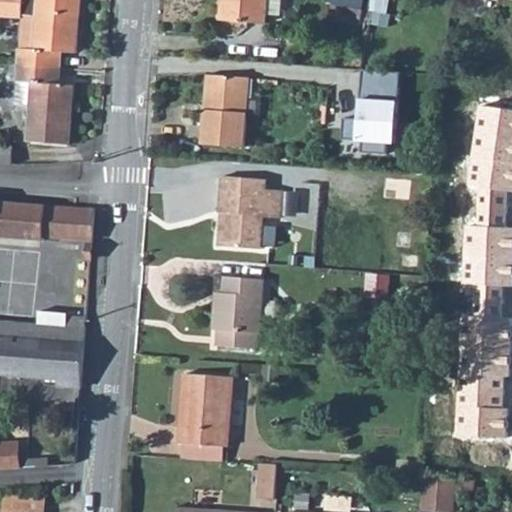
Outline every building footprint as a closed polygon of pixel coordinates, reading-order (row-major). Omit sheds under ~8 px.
[(19,65),(54,67),(56,51),(77,53),(81,0),(0,0),(0,15),(23,17),(23,16),(24,16),(22,48),(20,48),(19,65)] [(223,0),(222,20),(266,23),(266,14),(281,16),(281,0),(223,0)] [(362,11),(364,0),(331,0),(331,4),(362,11)] [(19,65),(16,104),(31,105),(28,142),(71,145),(75,85),(53,83),(54,67),(19,65)] [(396,73),(361,70),(355,142),(392,146),(396,73)] [(205,110),(202,144),(246,147),(249,113),(244,113),(247,77),(211,75),(209,110),(205,110)] [(477,188),(510,192),(511,192),(511,110),(479,106),(467,186),(477,188)] [(0,146),(0,164),(13,165),(13,147),(0,146)] [(222,213),(228,213),(226,247),(262,249),(264,217),(281,218),(283,190),(266,189),(267,179),(223,176),(221,212),(222,213)] [(411,180),(386,178),(384,198),(409,200),(411,180)] [(510,192),(477,188),(478,207),(509,209),(510,192)] [(92,241),(95,209),(0,201),(0,236),(45,240),(45,236),(92,241)] [(478,207),(477,226),(508,228),(509,209),(478,207)] [(477,226),(465,226),(462,284),(481,285),(506,286),(511,286),(511,227),(508,228),(477,226)] [(215,312),(214,330),(219,330),(218,346),(257,348),(258,333),(261,333),(264,279),(225,277),(223,293),(222,312),(215,312)] [(506,286),(481,285),(480,300),(506,302),(506,286)] [(215,312),(222,312),(223,293),(216,292),(215,312)] [(505,317),(506,302),(480,300),(479,316),(505,317)] [(0,373),(59,379),(59,386),(82,387),(87,318),(68,316),(67,326),(50,325),(50,315),(40,311),(39,325),(0,321),(0,373)] [(511,350),(511,317),(505,317),(479,316),(462,315),(459,374),(507,376),(511,376),(511,350)] [(180,443),(184,443),(226,446),(229,447),(234,377),(185,373),(183,395),(188,395),(186,428),(181,427),(180,443)] [(506,391),(507,376),(459,374),(458,388),(506,391)] [(505,407),(506,391),(458,388),(458,405),(505,407)] [(511,408),(505,407),(458,405),(456,434),(510,437),(511,408)] [(0,468),(21,467),(19,443),(0,443),(0,468)] [(183,458),(224,461),(226,446),(184,443),(183,458)] [(261,464),(259,498),(276,499),(278,465),(261,464)] [(423,474),(421,511),(436,511),(453,511),(456,476),(423,474)] [(478,478),(462,477),(461,489),(477,490),(478,478)] [(44,511),(46,499),(6,496),(4,511),(44,511)]
